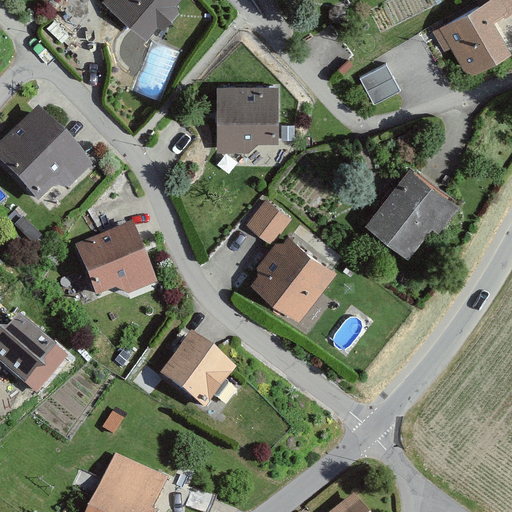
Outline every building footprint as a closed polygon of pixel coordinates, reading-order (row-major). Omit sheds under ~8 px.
[(105,0),(104,2),(151,41),(185,0),(105,0)] [(511,14),(511,0),(480,0),(484,7),(435,34),(448,57),(458,51),(473,78),(511,56),(511,42),(500,21),(511,14)] [(362,72),(375,101),(402,89),(389,60),(362,72)] [(250,152),(261,141),(280,141),(280,90),(218,90),(217,152),(250,152)] [(58,192),(74,191),(97,169),(44,111),(0,151),(0,162),(42,207),(58,192)] [(466,207),(413,167),(369,226),(412,259),(438,225),(447,232),(466,207)] [(291,221),(265,200),(246,224),(272,245),(291,221)] [(119,292),(131,298),(161,286),(137,226),(78,250),(97,300),(119,292)] [(341,275),(292,238),(286,247),(280,243),(260,269),(264,272),(254,285),(305,322),(341,275)] [(61,354),(24,323),(13,335),(7,335),(7,342),(0,350),(0,359),(32,387),(43,374),(52,374),(51,365),(61,354)] [(243,372),(197,337),(166,379),(212,414),(243,372)] [(159,511),(172,480),(115,458),(93,511),(159,511)] [(366,511),(354,496),(333,511),(366,511)]
